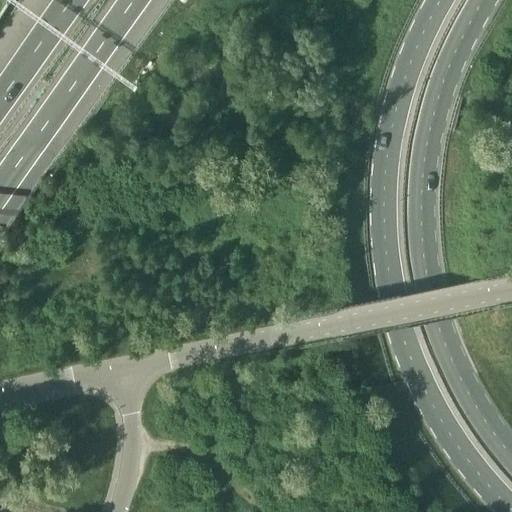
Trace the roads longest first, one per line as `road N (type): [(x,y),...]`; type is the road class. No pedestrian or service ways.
road 1 (primary): [(442,0),(413,57),(385,151),(387,269),(405,345),(431,403),(511,510)]
road 2 (primary): [(511,457),(448,353),(423,257),(429,126),(485,0)]
road 3 (residential): [(123,371),(348,320)]
road 4 (motorway): [(0,185),(135,0)]
road 5 (residential): [(117,511),(133,438),(123,371)]
road 6 (unclassified): [(348,320),(483,293)]
road 7 (residential): [(0,392),(123,371)]
road 8 (motorway): [(70,0),(0,98)]
